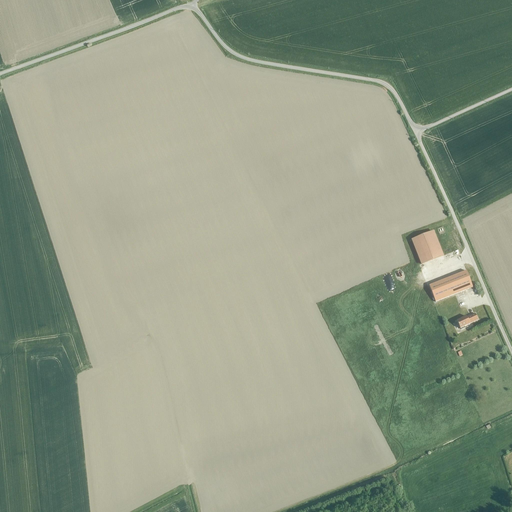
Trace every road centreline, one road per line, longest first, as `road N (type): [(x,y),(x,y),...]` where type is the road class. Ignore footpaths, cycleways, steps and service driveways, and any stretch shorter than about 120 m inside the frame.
road 1 (unclassified): [(415,132),(384,84),(238,55),(191,7)]
road 2 (unclassified): [(511,352),(415,132)]
road 3 (unclassified): [(0,74),(191,7)]
